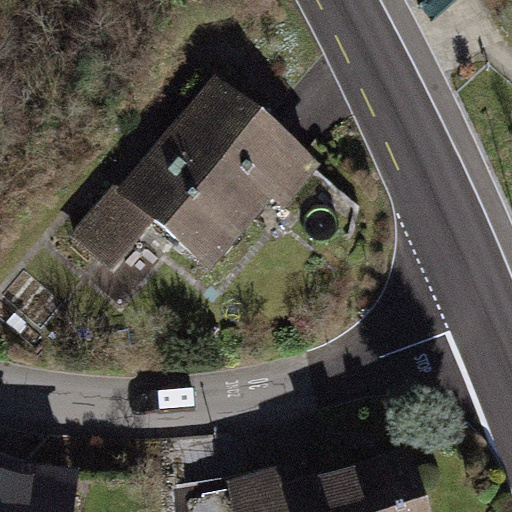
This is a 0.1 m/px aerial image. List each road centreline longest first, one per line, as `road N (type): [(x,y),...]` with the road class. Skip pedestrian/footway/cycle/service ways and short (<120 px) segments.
road 1 (residential): [(484,315),(252,401),(0,401)]
road 2 (residential): [(484,315),(343,0)]
